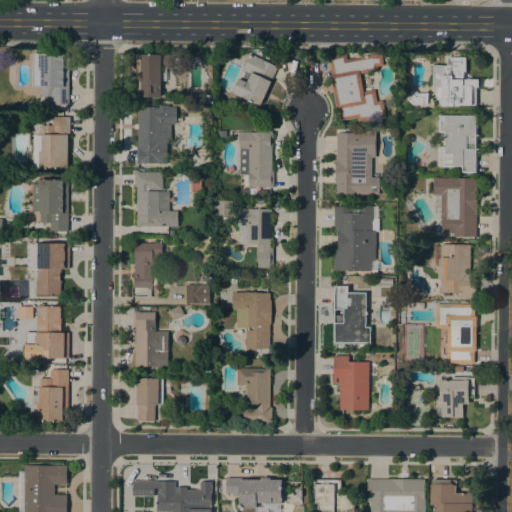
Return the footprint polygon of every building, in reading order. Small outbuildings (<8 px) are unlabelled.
[(465,72),(464,72),(464,75),(463,75),(463,79),(467,79),(467,78),(470,78),(470,79),(475,79),(479,79),(479,87),(476,87),(476,105),(459,105),(459,107),(454,107),(454,106),(441,106),(441,100),(438,100),(437,98),(436,97),(435,96),(435,93),(435,91),(436,90),(437,88),(441,86),(432,86),(432,65),(443,65),(443,66),(447,66),(447,57),(453,57),(453,51),(460,51),(460,57),(465,57),(465,72)] [(51,105),(51,96),(40,95),(41,85),(32,85),(33,53),(69,54),(68,105),(51,105)] [(161,96),(141,96),(141,97),(139,97),(139,81),(136,81),(137,53),(174,54),(174,57),(180,57),(180,65),(174,65),(174,68),(162,67),(161,85),(162,85),(161,89),(161,90),(161,96)] [(263,59),(262,60),(277,66),(260,105),(232,93),(239,78),(240,79),(243,70),(242,70),(243,66),(242,66),(245,59),(247,60),(250,53),(263,59)] [(375,53),(375,54),(381,53),(384,65),(377,66),(378,70),(360,74),(363,91),(375,89),(377,101),(383,100),(386,117),(365,121),(365,120),(358,121),(357,117),(341,120),(339,109),(337,109),(330,75),(332,74),(329,56),(346,53),(347,59),(375,53)] [(428,92),(428,105),(424,105),(418,105),(418,108),(413,108),(413,105),(405,97),(414,88),(418,92),(428,92)] [(247,102),(247,110),(238,110),(238,101),(247,102)] [(167,163),(158,163),(141,163),(141,164),(135,164),(135,161),(136,161),(136,146),(137,146),(138,107),(158,107),(158,105),(169,105),(169,107),(176,107),(176,124),(162,124),(161,139),(167,139),(167,163)] [(443,133),(438,133),(438,114),(477,115),(477,134),(478,134),(478,136),(477,136),(477,149),(478,149),(478,150),(477,150),(477,173),(460,173),(461,167),(443,167),(443,166),(443,133)] [(38,151),(41,151),(41,125),(52,125),(52,116),(70,116),(70,135),(68,135),(68,168),(39,168),(39,167),(38,167),(38,151)] [(251,132),(262,132),(262,131),(272,131),(272,171),(273,171),(273,187),(268,187),(268,186),(248,186),(248,166),(239,166),(239,148),(238,140),(239,132),(251,132)] [(376,131),(375,157),(372,157),(371,177),(379,177),(379,182),(382,182),(383,183),(383,185),(383,187),(383,188),(382,189),(379,189),(379,194),(336,194),(336,183),(335,183),(335,159),(336,159),(337,132),(361,132),(361,131),(376,131)] [(139,170),(139,171),(162,171),(162,191),(169,191),(170,206),(168,206),(168,226),(141,226),(141,227),(136,227),(136,187),(134,188),(134,170),(139,170)] [(453,232),(440,232),(440,194),(432,194),(432,192),(427,192),(427,182),(433,182),(433,177),(476,178),(476,237),(453,236),(453,232)] [(68,231),(50,231),(50,222),(40,222),(40,211),(32,211),(32,184),(37,184),(37,179),(68,180),(68,231)] [(213,200),(234,200),(233,215),(213,215),(213,200)] [(333,271),(333,249),(337,249),(338,232),(334,232),(334,206),(359,207),(359,205),(373,205),(373,206),(378,206),(378,218),(379,218),(379,231),(375,231),(375,260),(378,260),(378,270),(371,270),(371,271),(333,271)] [(271,248),(273,248),(273,269),(267,269),(267,268),(257,267),(257,250),(257,244),(238,244),(239,226),(238,226),(238,208),(250,208),(250,209),(271,209),(271,248)] [(36,294),(37,272),(27,272),(27,242),(69,243),(69,262),(65,262),(65,268),(60,268),(59,294),(36,294)] [(162,243),(162,253),(159,253),(158,271),(157,271),(157,285),(152,285),(152,287),(151,287),(151,294),(134,294),(135,287),(134,287),(134,243),(162,243)] [(440,266),(434,265),(434,246),(440,246),(440,244),(471,244),(471,275),(475,275),(475,299),(460,299),(460,292),(439,292),(440,266)] [(209,285),(209,303),(186,303),(186,285),(209,285)] [(345,285),(349,285),(349,291),(368,291),(367,325),(372,325),(372,344),(344,344),(344,347),(337,347),(337,344),(332,344),(333,285),(345,285)] [(246,348),(246,328),(236,328),(236,309),(232,309),(232,300),(232,292),(256,292),(256,293),(270,293),(270,299),(271,312),(270,324),(269,324),(269,348),(256,349),(246,348)] [(436,303),(474,304),(474,316),(476,316),(475,351),(474,351),(474,364),(447,363),(447,350),(446,350),(447,328),(435,328),(436,303)] [(60,318),(61,318),(61,332),(68,332),(68,357),(36,358),(36,357),(35,357),(34,346),(37,346),(37,306),(60,306),(60,318)] [(180,306),(184,314),(172,320),(168,311),(180,306)] [(139,311),(139,312),(155,312),(155,324),(155,331),(168,331),(168,366),(135,366),(135,327),(133,327),(133,311),(139,311)] [(369,409),(339,409),(340,383),(333,383),(333,355),(349,355),(349,361),(369,362),(369,409)] [(271,407),(271,424),(266,424),(266,422),(244,422),(244,408),(256,408),(256,403),(246,403),(246,385),(237,384),(237,368),(264,368),(264,367),(270,367),(270,407),(271,407)] [(37,421),(37,415),(30,415),(30,387),(40,387),(40,378),(49,378),(49,369),(68,370),(68,421),(37,421)] [(474,396),(468,396),(468,403),(462,403),(462,417),(441,417),(441,407),(436,407),(436,396),(440,396),(440,380),(451,380),(451,377),(467,377),(467,378),(474,378),(474,396)] [(159,404),(159,405),(154,405),(154,421),(137,421),(137,405),(137,378),(162,378),(162,404),(159,404)] [(24,511),(24,465),(67,465),(67,484),(54,484),(54,494),(67,495),(66,511),(24,511)] [(242,511),(242,507),(239,507),(239,493),(225,493),(225,477),(239,477),(239,479),(261,479),(261,477),(270,477),(270,479),(282,479),(282,502),(257,502),(257,508),(255,508),(255,511),(242,511)] [(391,479),(391,478),(415,478),(415,479),(425,479),(425,511),(370,511),(370,506),(368,506),(368,502),(366,502),(367,479),(391,479)] [(340,493),(354,493),(354,511),(319,511),(319,502),(314,502),(314,479),(341,479),(340,493)] [(430,488),(430,483),(432,483),(432,479),(455,480),(455,485),(456,485),(456,492),(470,492),(470,511),(434,511),(434,504),(430,504),(430,488)] [(170,511),(171,511),(156,511),(156,492),(159,492),(159,488),(154,488),(153,495),(153,496),(132,496),(132,480),(174,481),(174,491),(175,491),(175,488),(187,488),(186,489),(197,489),(197,490),(199,490),(200,481),(211,481),(211,496),(211,505),(210,505),(210,508),(212,508),(211,511),(170,511)]
